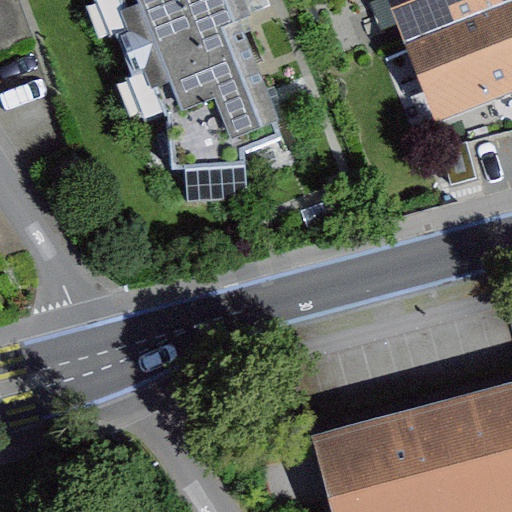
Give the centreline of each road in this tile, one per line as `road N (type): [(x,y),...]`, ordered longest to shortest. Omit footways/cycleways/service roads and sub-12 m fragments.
road 1 (tertiary): [(119,353),(511,239)]
road 2 (residential): [(0,174),(119,353)]
road 3 (residential): [(119,353),(222,511)]
road 4 (tertiary): [(0,388),(119,353)]
